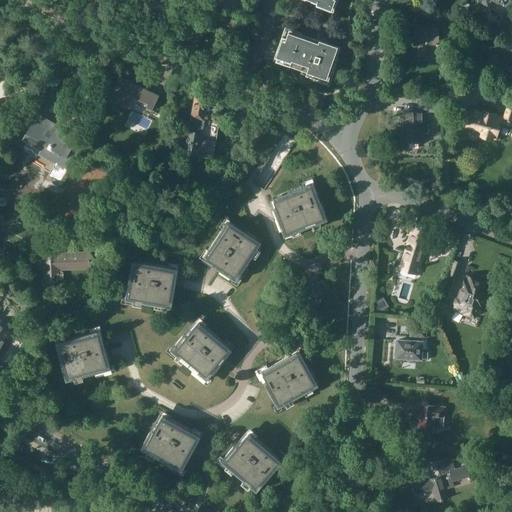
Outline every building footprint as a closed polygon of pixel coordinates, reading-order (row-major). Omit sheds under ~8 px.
[(317,0),(318,0),(317,3),(330,8),(333,0),(317,0)] [(511,0),(480,0),(480,2),(488,6),(491,0),(492,0),(510,9),(511,2),(511,0)] [(511,18),(511,14),(507,12),(498,29),(505,32),(511,18)] [(465,22),(453,17),(448,28),(460,33),(465,22)] [(432,24),(432,27),(415,26),(415,38),(427,38),(427,58),(438,58),(439,27),(437,27),(437,24),(432,24)] [(284,39),(281,47),(283,48),(280,58),(291,62),(290,65),(302,69),(301,72),(313,77),(326,81),(330,68),(333,69),(335,63),(333,62),(338,47),(325,42),(324,46),(301,38),(302,36),(289,31),(286,40),(284,39)] [(464,64),(466,56),(456,54),(454,62),(464,64)] [(445,85),(444,89),(462,95),(466,79),(449,74),(447,79),(445,85)] [(160,95),(119,76),(107,100),(126,109),(132,96),(148,104),(147,107),(153,110),(160,95)] [(441,77),(439,83),(445,85),(447,79),(441,77)] [(185,154),(196,156),(197,156),(213,159),(218,134),(224,101),(196,96),(189,132),(189,134),(176,132),(173,150),(185,152),(185,154)] [(418,101),(418,111),(403,111),(403,123),(407,123),(407,142),(424,142),(424,114),(438,114),(438,111),(440,111),(441,101),(418,101)] [(470,115),(467,124),(469,124),(468,127),(470,127),(471,128),(477,130),(478,130),(482,131),(481,135),(484,135),(485,137),(488,138),(490,137),(496,139),(500,123),(510,126),(511,126),(511,108),(506,107),(503,115),(496,113),(496,112),(480,107),(479,111),(473,109),(471,116),(470,115)] [(259,108),(258,110),(256,113),(257,113),(256,116),(262,118),(263,116),(265,111),(259,108)] [(24,125),(29,128),(22,140),(41,151),(40,153),(56,162),(55,164),(63,169),(69,159),(66,157),(70,150),(59,144),(64,135),(54,129),(56,126),(37,115),(35,119),(29,116),(24,125)] [(139,165),(136,175),(160,181),(161,175),(163,170),(157,169),(156,173),(150,171),(151,168),(139,165)] [(116,289),(94,315),(118,335),(100,340),(98,330),(59,341),(62,352),(67,351),(69,358),(61,360),(66,381),(75,378),(83,376),(96,373),(104,370),(112,368),(107,348),(127,343),(174,381),(172,383),(166,416),(163,414),(158,424),(162,427),(159,433),(151,429),(141,448),(148,452),(182,471),(193,452),(186,448),(190,442),(193,444),(199,434),(196,432),(205,416),(208,410),(219,420),(229,428),(243,440),(242,441),(245,443),(241,449),(235,444),(221,461),(244,480),(250,486),(257,491),(271,475),(265,469),(269,464),(273,467),(281,458),(270,450),(285,432),(285,430),(284,428),(262,409),(275,402),(278,408),(286,403),(293,400),(305,393),(312,389),(320,385),(309,366),(303,369),(299,363),(303,361),(297,351),(262,371),(234,386),(226,380),(256,345),(258,342),(260,336),(261,333),(261,329),(261,323),(260,318),(258,314),(255,310),(252,306),(248,304),(295,232),(300,230),(313,225),(320,223),(328,219),(321,199),(313,202),(310,196),(315,194),(311,183),(273,197),(266,200),(269,207),(264,214),(263,211),(261,208),(260,204),(260,200),(261,195),(264,189),(253,182),(249,188),(247,193),(246,198),(245,204),(247,211),(249,216),(252,221),(258,227),(253,235),(244,230),(240,236),(234,232),(236,228),(227,222),(204,256),(203,258),(203,259),(183,288),(208,304),(197,321),(198,322),(192,330),(196,333),(191,338),(185,333),(178,341),(147,315),(149,304),(155,305),(163,306),(172,308),(176,286),(169,285),(170,278),(174,279),(176,267),(136,260),(134,271),(139,272),(137,279),(129,278),(126,297),(116,289)] [(114,182),(111,189),(117,192),(121,185),(114,182)] [(411,235),(400,269),(417,274),(418,270),(419,270),(419,268),(419,267),(427,240),(425,239),(427,231),(424,230),(425,226),(427,221),(417,218),(416,223),(414,229),(416,230),(414,236),(411,235)] [(43,255),(37,255),(37,268),(37,270),(90,269),(90,266),(90,253),(90,251),(59,252),(59,244),(43,244),(43,255)] [(454,261),(449,275),(456,277),(461,263),(454,261)] [(456,298),(454,304),(455,305),(453,309),(465,313),(466,316),(470,317),(473,316),(474,317),(475,314),(478,315),(481,306),(482,304),(484,303),(487,297),(486,293),(482,292),(485,283),(470,277),(470,278),(471,278),(470,281),(465,279),(458,297),(456,298)] [(384,297),(374,303),(376,306),(380,312),(386,308),(389,306),(384,297)] [(0,352),(2,349),(5,350),(9,343),(6,342),(12,332),(0,325),(3,321),(0,319),(0,352)] [(428,352),(421,351),(422,342),(421,342),(421,337),(426,337),(426,329),(411,328),(411,336),(412,336),(412,341),(398,340),(397,357),(405,358),(404,361),(415,361),(415,358),(421,359),(421,357),(428,357),(428,352)] [(6,361),(3,366),(12,371),(14,366),(6,361)] [(421,402),(421,404),(418,404),(418,405),(408,404),(408,411),(420,412),(419,427),(444,429),(446,407),(428,405),(428,403),(427,401),(423,401),(421,402)] [(440,476),(411,484),(414,493),(433,488),(437,502),(448,498),(445,490),(455,487),(453,481),(470,476),(467,466),(455,469),(453,461),(437,466),(440,476)] [(67,511),(68,498),(53,498),(53,511),(67,511)]
